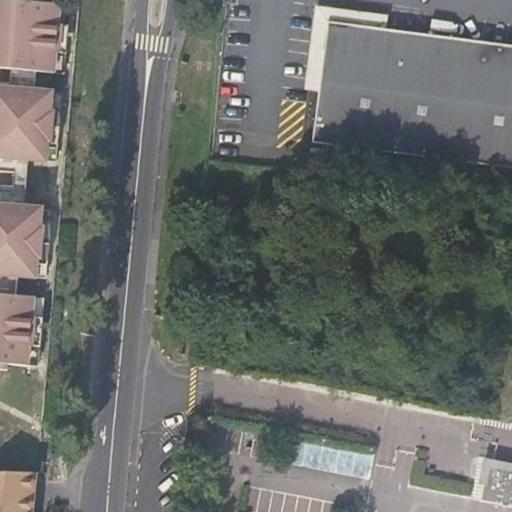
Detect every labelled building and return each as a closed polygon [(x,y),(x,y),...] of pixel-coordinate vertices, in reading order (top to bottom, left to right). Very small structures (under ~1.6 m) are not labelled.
[(0,70),(54,77),(59,10),(0,4),(0,70)] [(305,7),(298,90),(313,92),(319,21),(378,27),(379,14),(305,7)] [(511,40),(378,27),(319,21),(313,92),(308,145),(511,163),(511,40)] [(46,165),(52,97),(0,91),(0,174),(28,177),(29,163),(46,165)] [(0,278),(36,282),(41,213),(25,211),(25,198),(0,194),(0,278)] [(35,302),(0,298),(0,366),(28,369),(35,302)] [(360,468),(361,445),(293,443),(292,466),(360,468)] [(0,511),(31,511),(35,476),(0,474),(0,511)]
